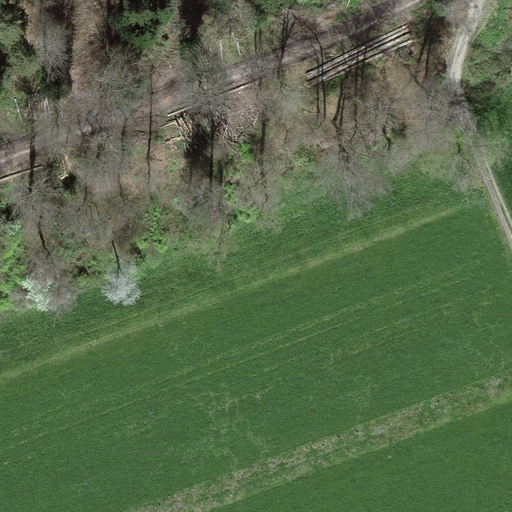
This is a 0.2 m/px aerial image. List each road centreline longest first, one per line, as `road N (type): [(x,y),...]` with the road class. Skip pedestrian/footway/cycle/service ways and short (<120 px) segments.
road 1 (track): [(0,155),(409,0)]
road 2 (track): [(465,127),(455,81),(479,0)]
road 3 (track): [(465,127),(511,238)]
